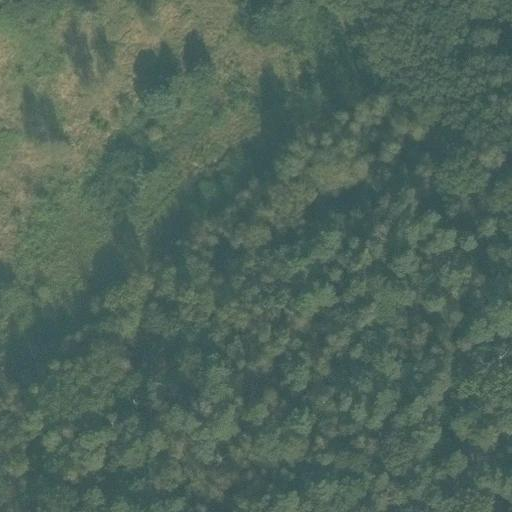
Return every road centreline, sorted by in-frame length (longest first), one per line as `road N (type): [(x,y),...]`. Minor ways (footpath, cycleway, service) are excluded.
road 1 (track): [(511,233),(316,0)]
road 2 (track): [(453,163),(450,0)]
